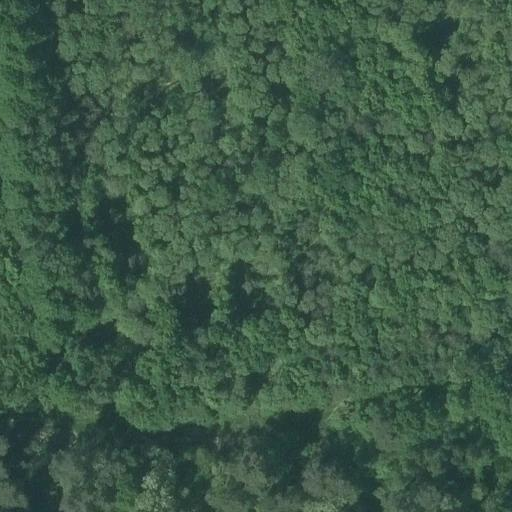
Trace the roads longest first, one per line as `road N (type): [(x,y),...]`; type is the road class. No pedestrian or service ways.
road 1 (track): [(0,419),(254,417),(511,372)]
road 2 (track): [(119,418),(38,0)]
